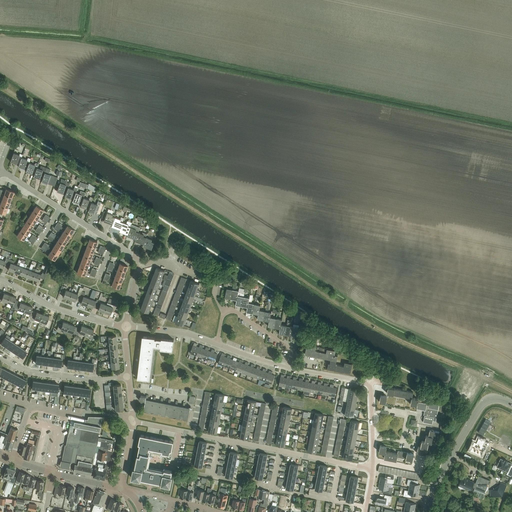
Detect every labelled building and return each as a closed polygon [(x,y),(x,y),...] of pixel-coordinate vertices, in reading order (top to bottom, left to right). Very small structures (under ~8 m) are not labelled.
[(11,158),(10,161),(16,164),(19,164),(21,158),(23,155),(20,153),(19,155),(13,152),(11,158)] [(19,164),(18,166),(26,169),(27,170),(29,162),(31,159),(30,158),(28,157),(27,158),(27,160),(23,158),(21,158),(19,164)] [(26,171),(31,174),(31,173),(34,174),(36,170),(37,167),(39,164),(36,163),(35,162),(35,164),(29,162),(27,170),(26,169),(26,171)] [(34,174),(33,176),(36,177),(39,179),(39,178),(42,179),(46,168),(41,166),(40,168),(37,167),(36,170),(34,174)] [(42,179),(41,181),(50,184),(53,177),(50,176),(50,174),(49,174),(50,169),(46,168),(42,179)] [(68,187),(70,183),(67,182),(66,184),(60,182),(57,191),(63,193),(65,194),(68,187)] [(73,199),(76,192),(77,188),(74,187),(73,189),(68,187),(65,194),(65,196),(71,198),(73,199)] [(6,189),(4,194),(11,197),(13,192),(6,189)] [(81,204),(83,197),(85,192),(79,190),(78,193),(76,192),(73,199),(72,201),(78,203),(81,204)] [(4,194),(2,200),(9,203),(11,197),(4,194)] [(81,204),(80,206),(88,209),(89,209),(91,202),(93,198),(90,196),(89,199),(83,197),(81,204)] [(2,200),(0,204),(0,205),(7,208),(9,203),(2,200)] [(88,209),(88,211),(94,213),(97,214),(97,213),(101,203),(101,202),(98,201),(97,204),(91,202),(89,209),(88,209)] [(36,205),(33,210),(40,215),(43,210),(36,205)] [(33,210),(30,216),(36,220),(40,215),(33,210)] [(104,211),(103,213),(106,215),(104,219),(103,221),(109,223),(112,224),(115,217),(112,216),(113,214),(104,211)] [(30,216),(26,221),(33,225),(36,220),(30,216)] [(122,222),(124,218),(121,217),(120,219),(115,217),(112,224),(111,226),(117,228),(119,229),(120,229),(122,222)] [(26,221),(23,226),(30,230),(33,225),(26,221)] [(130,227),(132,223),(127,221),(126,224),(122,222),(120,229),(119,229),(119,231),(125,233),(127,234),(130,227)] [(64,230),(71,235),(74,229),(67,225),(65,229),(56,223),(55,225),(60,228),(64,230)] [(23,226),(20,231),(27,235),(30,230),(23,226)] [(136,229),(130,227),(127,234),(127,236),(132,238),(133,238),(135,239),(138,232),(135,231),(136,229)] [(64,230),(61,235),(67,240),(71,235),(64,230)] [(20,231),(17,236),(23,240),(27,235),(20,231)] [(143,244),(145,237),(146,234),(142,232),(141,233),(138,232),(135,239),(134,241),(143,244)] [(61,235),(57,240),(64,245),(67,240),(61,235)] [(143,244),(142,246),(148,248),(151,249),(153,242),(151,241),(151,239),(145,237),(143,244)] [(89,239),(87,244),(95,247),(97,242),(89,239)] [(57,240),(54,245),(61,250),(64,245),(57,240)] [(87,244),(85,250),(93,253),(95,247),(87,244)] [(54,245),(51,251),(58,255),(61,250),(54,245)] [(85,250),(83,256),(91,259),(93,253),(85,250)] [(51,251),(47,256),(54,260),(58,255),(51,251)] [(6,266),(9,259),(6,258),(5,261),(2,260),(3,257),(1,256),(0,257),(0,266),(3,268),(4,265),(6,266)] [(83,256),(81,261),(89,264),(91,259),(83,256)] [(14,272),(18,262),(17,262),(16,265),(13,264),(14,261),(9,259),(6,266),(9,267),(8,269),(14,272)] [(81,261),(79,267),(87,270),(89,264),(81,261)] [(20,274),(22,267),(19,266),(20,263),(18,262),(14,272),(20,274)] [(118,267),(118,268),(125,271),(128,266),(120,263),(118,267)] [(26,276),(29,270),(25,268),(26,265),(24,264),(23,267),(22,267),(20,274),(26,276)] [(32,279),(35,272),(31,271),(34,265),(31,264),(29,270),(26,276),(32,279)] [(79,267),(77,273),(85,276),(87,270),(79,267)] [(118,269),(116,274),(123,277),(125,271),(118,268),(118,269)] [(162,277),(165,271),(156,268),(154,274),(162,277)] [(38,281),(41,274),(38,273),(39,270),(36,269),(35,272),(32,279),(36,280),(38,281)] [(116,274),(113,280),(121,283),(123,277),(116,274)] [(160,283),(162,277),(154,274),(152,280),(160,283)] [(113,280),(111,286),(119,288),(121,283),(113,280)] [(158,289),(160,283),(152,280),(149,285),(158,289)] [(197,290),(199,284),(191,281),(188,287),(197,290)] [(156,295),(158,289),(149,285),(147,291),(156,295)] [(70,288),(69,291),(65,289),(66,287),(64,286),(61,292),(64,293),(63,297),(69,299),(72,292),(73,289),(70,288)] [(195,296),(197,290),(188,287),(186,293),(195,296)] [(145,297),(153,300),(156,295),(147,291),(145,297)] [(244,297),(244,293),(241,293),(242,292),(239,291),(238,295),(237,295),(237,300),(236,305),(242,306),(243,297),(244,297)] [(7,302),(10,295),(4,293),(1,292),(0,295),(0,299),(1,300),(7,302)] [(78,302),(80,295),(78,294),(72,292),(69,299),(75,301),(78,302)] [(192,302),(195,296),(186,293),(184,299),(192,302)] [(15,308),(17,302),(15,301),(16,297),(10,295),(7,302),(13,304),(12,307),(15,308)] [(86,306),(89,298),(83,296),(80,295),(78,302),(81,303),(80,303),(86,306)] [(151,306),(153,300),(145,297),(143,303),(151,306)] [(95,308),(98,302),(95,301),(89,298),(86,306),(93,308),(93,307),(95,308)] [(190,308),(192,302),(184,299),(182,305),(190,308)] [(24,312),(26,304),(20,302),(20,303),(17,302),(15,308),(18,309),(24,312)] [(104,312),(106,305),(100,303),(98,302),(95,308),(98,309),(98,310),(104,312)] [(149,313),(151,306),(143,303),(140,309),(149,313)] [(30,320),(34,311),(31,310),(32,307),(26,304),(24,312),(22,317),(24,318),(26,313),(29,314),(28,319),(30,320)] [(106,305),(104,312),(110,314),(111,311),(114,312),(116,306),(113,305),(112,307),(106,305)] [(188,314),(190,308),(182,305),(180,310),(188,314)] [(186,319),(188,314),(180,310),(177,316),(186,319)] [(40,321),(43,314),(36,312),(34,311),(30,320),(33,321),(34,319),(40,321)] [(42,325),(43,322),(46,323),(45,326),(48,327),(50,321),(47,320),(49,316),(43,314),(40,321),(39,324),(42,325)] [(184,326),(186,319),(177,316),(175,322),(184,326)] [(66,331),(69,324),(63,321),(62,325),(59,324),(57,330),(59,331),(60,329),(64,330),(63,333),(65,334),(66,331)] [(293,327),(291,336),(297,337),(298,329),(301,329),(302,322),(300,321),(298,328),(293,327)] [(75,334),(78,328),(75,327),(75,326),(69,324),(66,331),(73,333),(75,334)] [(85,335),(88,328),(82,325),(80,329),(78,328),(75,334),(78,335),(79,333),(85,335)] [(88,328),(85,335),(91,337),(90,340),(93,341),(95,334),(93,333),(94,330),(88,328)] [(5,337),(1,343),(6,347),(10,341),(11,341),(14,337),(12,336),(10,340),(5,337)] [(143,336),(138,378),(154,380),(154,376),(150,376),(154,348),(160,349),(173,350),(173,342),(174,341),(174,340),(173,340),(168,339),(167,339),(164,339),(162,338),(161,338),(161,339),(155,339),(155,338),(143,336)] [(308,338),(305,354),(329,359),(327,369),(351,373),(352,364),(345,362),(344,366),(336,364),(338,355),(335,355),(336,350),(316,346),(318,339),(308,338)] [(10,341),(6,347),(12,351),(16,344),(17,345),(19,341),(17,340),(15,343),(11,341),(10,341)] [(199,347),(196,346),(197,344),(194,342),(193,345),(190,353),(196,356),(199,347)] [(21,348),(22,348),(24,344),(22,343),(20,347),(17,345),(16,344),(12,351),(17,354),(21,348)] [(205,349),(202,348),(203,346),(200,345),(199,347),(196,356),(202,358),(205,349)] [(21,348),(17,354),(22,358),(26,351),(27,352),(30,348),(28,347),(25,350),(22,348),(21,348)] [(209,348),(206,347),(205,349),(202,358),(208,360),(211,352),(208,351),(209,348)] [(211,352),(208,360),(214,362),(217,354),(214,353),(215,350),(212,349),(211,352)] [(36,355),(35,363),(42,364),(43,356),(44,356),(44,352),(42,352),(41,356),(36,355)] [(43,356),(42,364),(48,365),(49,357),(50,357),(50,353),(48,352),(47,357),(44,356),(43,356)] [(74,360),(75,361),(76,353),(74,352),(73,360),(68,360),(67,367),(73,368),(74,360)] [(49,357),(48,365),(55,366),(56,358),(57,354),(55,353),(54,358),(50,357),(49,357)] [(81,361),(82,357),(82,353),(80,353),(80,357),(79,361),(75,361),(74,360),(73,368),(80,369),(81,361)] [(224,357),(225,354),(222,353),(221,355),(218,364),(224,366),(227,358),(224,357)] [(56,358),(55,366),(61,366),(62,359),(63,354),(61,354),(60,359),(56,358)] [(230,359),(231,356),(228,355),(227,358),(224,366),(230,368),(233,360),(230,359)] [(236,361),(237,358),(234,357),(233,360),(230,368),(236,370),(239,362),(236,361)] [(81,361),(80,369),(86,370),(87,362),(88,362),(88,358),(86,358),(85,362),(81,361)] [(87,362),(86,370),(92,371),(93,363),(94,363),(94,359),(92,358),(92,363),(88,362),(87,362)] [(242,363),(243,361),(240,359),(239,362),(236,370),(242,373),(245,364),(242,363)] [(249,363),(247,362),(246,362),(245,364),(242,373),(247,375),(251,366),(248,365),(249,363)] [(254,368),(255,365),(252,364),(251,366),(247,375),(253,377),(256,369),(254,368)] [(261,367),(260,367),(257,366),(256,369),(253,377),(259,379),(262,371),(260,370),(261,367)] [(0,373),(0,375),(0,376),(4,377),(2,381),(4,383),(6,379),(5,378),(8,371),(3,368),(0,373)] [(266,372),(267,369),(263,368),(262,371),(259,379),(265,381),(268,373),(266,372)] [(272,374),(272,372),(269,370),(268,373),(265,381),(271,384),(274,375),(272,374)] [(8,371),(5,378),(6,379),(9,380),(7,384),(9,386),(11,381),(14,374),(8,371)] [(11,381),(15,383),(13,387),(15,388),(17,384),(16,384),(20,377),(14,374),(11,381)] [(284,377),(285,375),(281,374),(281,377),(279,386),(285,387),(287,378),(284,377)] [(16,384),(17,384),(20,386),(18,390),(20,391),(23,387),(22,387),(25,380),(20,377),(16,384)] [(331,384),(330,387),(329,396),(335,397),(337,388),(333,387),(334,385),(331,384)] [(342,387),(341,390),(342,390),(341,394),(357,397),(359,391),(342,387)] [(395,388),(393,394),(402,396),(404,390),(395,388)] [(404,390),(402,396),(412,398),(412,397),(413,392),(404,390)] [(224,395),(216,393),(214,400),(223,401),(224,395)] [(357,397),(341,394),(340,393),(340,396),(341,396),(340,400),(343,400),(356,403),(357,397)] [(418,398),(417,405),(417,408),(425,410),(423,422),(432,423),(433,420),(436,421),(440,400),(430,398),(429,404),(421,402),(423,394),(419,393),(418,398)] [(141,394),(140,400),(141,401),(140,405),(144,406),(143,410),(147,410),(146,412),(151,413),(151,411),(154,412),(154,413),(158,414),(159,413),(161,413),(161,415),(166,416),(166,414),(169,415),(168,416),(173,417),(173,416),(176,416),(176,418),(180,418),(181,417),(183,418),(183,419),(188,420),(190,408),(185,407),(185,402),(184,402),(183,406),(177,405),(178,401),(176,401),(175,405),(170,404),(171,400),(169,399),(168,403),(162,402),(163,398),(161,398),(161,402),(155,401),(156,397),(154,396),(153,400),(148,399),(149,395),(141,394)] [(255,408),(256,401),(247,400),(246,406),(255,408)] [(291,415),(292,408),(283,407),(282,413),(291,415)] [(346,407),(345,414),(354,416),(355,409),(346,407)] [(324,415),(321,414),(315,413),(314,419),(323,421),(324,415)] [(62,464),(64,467),(91,473),(92,467),(102,417),(88,416),(87,419),(87,423),(74,421),(73,425),(70,425),(66,445),(62,464)] [(483,418),(475,431),(480,434),(488,421),(483,418)] [(511,422),(503,418),(499,426),(511,432),(509,434),(511,435),(511,422)] [(358,428),(360,422),(351,420),(350,426),(358,428)] [(217,432),(218,426),(210,424),(208,431),(217,432)] [(6,440),(13,442),(17,430),(10,427),(6,440)] [(430,430),(429,436),(433,436),(433,437),(438,438),(439,431),(430,430)] [(249,439),(250,432),(241,431),(240,437),(249,439)] [(133,468),(131,478),(140,479),(141,478),(162,482),(161,484),(170,485),(172,476),(171,476),(172,471),(164,469),(164,471),(145,467),(146,466),(147,466),(150,450),(149,449),(149,448),(154,449),(154,452),(171,456),(173,441),(140,435),(138,444),(140,444),(135,468),(133,468)] [(93,475),(93,476),(104,479),(106,469),(107,464),(103,463),(104,460),(106,460),(107,457),(108,457),(108,454),(107,454),(108,450),(111,451),(113,440),(98,438),(96,446),(94,454),(98,455),(97,459),(97,461),(95,467),(93,475)] [(285,446),(286,440),(277,438),(276,444),(285,446)] [(24,455),(24,458),(25,458),(29,460),(30,454),(31,454),(34,445),(34,444),(34,441),(29,439),(28,443),(24,455)] [(10,450),(13,442),(6,440),(5,443),(6,444),(4,449),(10,450)] [(488,449),(490,443),(484,440),(483,443),(477,440),(472,452),(481,456),(485,447),(488,449)] [(316,452),(318,446),(309,444),(308,451),(316,452)] [(418,446),(417,453),(426,454),(427,448),(421,447),(418,446)] [(406,458),(407,452),(398,450),(397,453),(398,453),(397,457),(406,458)] [(352,459),(354,453),(345,451),(343,458),(352,459)] [(494,465),(492,469),(496,470),(497,467),(503,469),(508,471),(506,474),(511,476),(511,474),(511,465),(511,464),(511,463),(508,462),(508,461),(507,461),(505,460),(504,460),(501,459),(500,458),(500,459),(497,466),(494,465)] [(5,473),(3,478),(7,480),(8,478),(11,479),(12,476),(13,476),(15,470),(7,467),(4,473),(5,473)] [(19,472),(15,483),(18,484),(19,481),(22,482),(25,474),(19,472)] [(25,474),(22,482),(28,484),(30,477),(31,476),(25,474)] [(392,485),(393,475),(386,474),(385,478),(380,477),(379,482),(389,484),(392,485)] [(485,493),(489,482),(490,480),(478,475),(476,483),(462,477),(459,485),(471,490),(472,487),(474,488),(474,490),(478,492),(477,493),(479,494),(478,496),(483,498),(484,494),(484,493),(485,493)] [(28,484),(27,485),(33,487),(36,479),(30,477),(28,484)] [(409,488),(419,490),(420,484),(413,483),(414,480),(408,479),(407,485),(409,485),(409,488)] [(389,487),(389,484),(379,482),(378,488),(385,489),(384,492),(391,493),(393,488),(389,487)] [(492,490),(490,490),(490,497),(502,495),(507,485),(501,482),(499,485),(492,490)] [(63,498),(65,486),(59,485),(59,487),(56,486),(54,496),(56,496),(57,493),(60,494),(60,497),(63,498)] [(68,486),(66,494),(69,494),(68,500),(71,501),(70,504),(71,504),(70,508),(72,508),(75,494),(72,494),(74,487),(68,486)] [(76,498),(79,499),(79,496),(82,497),(84,488),(78,486),(76,496),(76,498)] [(179,488),(178,492),(181,493),(180,497),(186,498),(188,490),(187,490),(179,488)] [(196,488),(195,493),(197,493),(196,497),(202,499),(204,492),(204,490),(196,488)] [(204,492),(202,499),(202,500),(207,501),(209,493),(210,493),(210,491),(211,488),(208,488),(207,491),(207,493),(204,492)] [(227,499),(228,495),(225,494),(226,489),(221,488),(218,501),(217,506),(224,507),(225,503),(226,503),(227,499)] [(418,496),(419,490),(409,488),(408,491),(405,490),(403,496),(411,497),(411,494),(418,496)] [(91,499),(93,491),(87,489),(85,501),(88,501),(88,498),(91,499)] [(95,496),(93,503),(94,503),(91,511),(100,511),(103,505),(101,505),(106,493),(98,490),(96,496),(95,496)] [(261,490),(259,498),(268,499),(269,491),(261,490)] [(209,493),(207,501),(214,503),(216,492),(213,491),(213,494),(210,493),(209,493)] [(377,496),(375,503),(385,505),(386,501),(391,502),(392,496),(385,495),(384,498),(377,496)] [(239,501),(237,509),(243,510),(246,499),(243,498),(242,501),(239,501)] [(249,504),(248,511),(253,511),(257,500),(250,498),(249,504)] [(110,499),(107,510),(110,511),(111,508),(113,509),(116,501),(110,499)] [(116,501),(113,509),(119,511),(122,503),(116,501)]
